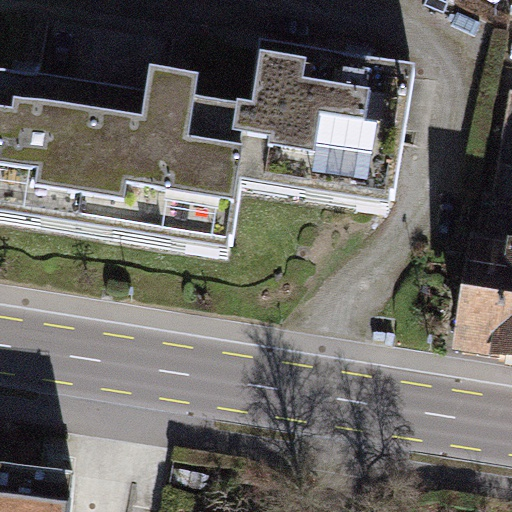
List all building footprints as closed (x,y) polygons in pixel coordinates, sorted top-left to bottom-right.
[(254,135),(242,207),(394,231),(418,81),(263,63),(254,135)] [(0,230),(77,243),(97,111),(0,96),(0,230)] [(511,219),(511,100),(508,100),(484,214),(511,219)] [(233,268),(242,207),(254,135),(97,111),(77,243),(233,268)] [(511,253),(466,246),(449,358),(511,367),(511,253)] [(72,511),(76,484),(0,475),(0,511),(72,511)]
